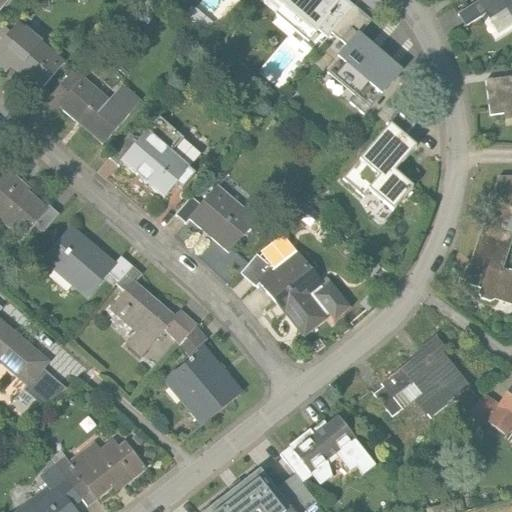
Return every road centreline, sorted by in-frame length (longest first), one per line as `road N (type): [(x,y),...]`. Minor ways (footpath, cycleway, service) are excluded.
road 1 (residential): [(307,390),(412,290),(450,212),(455,109),(417,16),(402,0)]
road 2 (residential): [(0,100),(203,270),(307,390)]
road 3 (residential): [(154,511),(307,390)]
